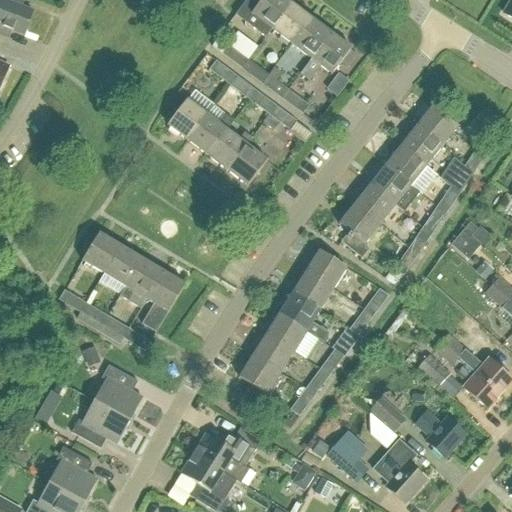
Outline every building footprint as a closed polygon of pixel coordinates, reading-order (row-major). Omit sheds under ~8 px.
[(0,36),(8,40),(11,31),(24,36),(33,12),(20,7),(22,0),(2,0),(1,0),(0,3),(0,2),(0,36)] [(265,39),(271,31),(290,6),(281,0),(247,0),(235,17),(265,39)] [(511,1),(503,16),(511,21),(511,1)] [(291,46),(310,21),(290,6),(271,31),(291,46)] [(311,61),(330,36),(310,21),(291,46),(311,61)] [(231,42),(227,48),(228,49),(229,47),(249,62),(258,48),(238,33),(231,42)] [(330,36),(311,61),(299,78),(309,85),(322,69),(332,76),(339,67),(345,72),(355,59),(348,54),(351,51),(330,36)] [(242,71),(249,62),(229,47),(228,49),(227,48),(221,55),(242,71)] [(262,86),(268,77),(249,62),(242,71),(262,86)] [(229,87),(236,78),(217,64),(210,73),(229,87)] [(0,88),(9,69),(0,65),(0,88)] [(282,101),(289,91),(278,83),(283,77),(275,71),(269,78),(268,77),(262,86),(282,101)] [(325,89),(337,98),(349,82),(337,73),(325,89)] [(249,102),(255,93),(236,78),(229,87),(249,102)] [(289,91),(282,101),(303,117),(310,108),(289,91)] [(207,117),(215,107),(194,92),(176,115),(174,115),(171,116),(170,117),(170,120),(171,123),(168,127),(189,142),(207,117)] [(268,117),(275,108),(255,93),(249,102),(268,117)] [(242,104),(235,118),(246,124),(254,111),(242,104)] [(227,132),(234,123),(215,108),(216,107),(215,107),(207,117),(189,142),(208,157),(227,132)] [(268,117),(269,118),(280,126),(290,133),(297,124),(275,108),(268,117)] [(416,128),(442,149),(458,129),(432,109),(416,128)] [(280,126),(269,118),(264,126),(274,133),(280,126)] [(208,157),(228,172),(247,147),(227,132),(234,123),(227,132),(208,157)] [(426,168),(442,149),(416,128),(400,148),(426,168)] [(247,147),(228,172),(249,187),(267,162),(247,147)] [(467,170),(474,175),(488,154),(479,147),(464,169),(467,170)] [(411,188),(426,168),(400,148),(385,167),(411,188)] [(454,183),(450,189),(460,195),(474,175),(467,170),(464,169),(460,165),(449,179),(454,183)] [(420,195),(411,188),(385,167),(369,187),(395,207),(404,214),(420,195)] [(380,226),(395,207),(369,187),(354,206),(380,226)] [(436,209),(446,215),(460,195),(450,189),(436,209)] [(364,246),(380,226),(354,206),(338,226),(348,234),(341,243),(361,260),(369,250),(364,246)] [(422,230),(432,236),(446,215),(436,209),(422,230)] [(415,240),(408,250),(418,256),(432,236),(422,230),(415,224),(408,235),(415,240)] [(466,261),(479,245),(470,238),(476,231),(469,225),(450,247),(466,261)] [(104,277),(121,249),(99,236),(82,264),(104,277)] [(125,290),(142,262),(121,249),(104,277),(125,290)] [(403,278),(418,256),(408,250),(393,271),(403,278)] [(307,275),(334,292),(348,270),(321,253),(307,275)] [(125,290),(120,298),(141,311),(146,303),(163,275),(142,262),(125,290)] [(483,265),(475,275),(485,283),(493,273),(483,265)] [(163,275),(146,303),(153,307),(141,326),(156,336),(168,316),(185,288),(163,275)] [(321,313),(334,292),(307,275),(294,296),(321,313)] [(492,289),(509,304),(510,303),(511,300),(511,292),(500,281),(492,289)] [(502,312),(509,304),(492,289),(485,297),(502,312)] [(364,310),(374,318),(388,298),(378,291),(364,310)] [(58,302),(80,315),(86,305),(64,292),(58,302)] [(313,325),(321,313),(294,296),(281,316),(324,344),(330,336),(313,325)] [(511,305),(510,303),(509,304),(502,312),(511,321),(511,305)] [(76,321),(98,334),(108,318),(86,305),(80,315),(76,321)] [(349,330),(359,338),(374,318),(364,310),(349,330)] [(324,345),(324,344),(281,316),(267,337),(294,355),(307,335),(324,345)] [(120,347),(124,341),(123,341),(129,331),(108,318),(98,334),(120,347)] [(336,352),(344,357),(359,338),(349,330),(335,350),(336,352)] [(123,341),(124,341),(145,354),(151,344),(129,331),(123,341)] [(281,375),(294,355),(267,337),(254,358),(281,375)] [(441,346),(459,361),(466,353),(449,337),(441,346)] [(451,370),(459,361),(441,346),(434,354),(451,370)] [(322,372),(330,378),(344,357),(336,352),(335,350),(320,370),(322,372)] [(89,370),(101,366),(95,351),(83,355),(89,370)] [(469,366),(500,396),(511,383),(511,380),(490,360),(482,368),(466,353),(459,361),(464,367),(466,368),(469,366)] [(267,397),(281,375),(254,358),(240,380),(267,397)] [(434,391),(448,376),(430,359),(416,374),(434,391)] [(94,402),(130,421),(143,398),(132,392),(138,382),(109,366),(102,379),(106,381),(94,402)] [(487,410),(500,396),(469,366),(466,368),(464,367),(457,375),(468,385),(464,389),(487,410)] [(306,391),(315,398),(330,378),(322,372),(320,370),(305,390),(306,391)] [(299,419),(315,398),(306,391),(305,390),(289,412),(299,419)] [(412,392),(411,402),(423,403),(424,393),(412,392)] [(370,412),(392,432),(403,419),(381,400),(370,412)] [(118,444),(130,421),(94,402),(83,422),(79,420),(72,433),(101,449),(107,439),(118,444)] [(441,427),(426,413),(413,428),(428,441),(425,445),(443,460),(464,436),(447,420),(441,427)] [(51,432),(55,424),(46,418),(41,427),(51,432)] [(194,456),(236,483),(240,485),(248,474),(244,472),(255,454),(228,437),(222,447),(206,437),(194,456)] [(398,442),(372,471),(388,486),(385,489),(404,506),(425,483),(408,467),(416,458),(398,442)] [(320,444),(313,456),(322,462),(330,451),(320,444)] [(356,486),(368,472),(338,446),(326,459),(356,486)] [(49,484),(85,503),(98,480),(87,475),(93,464),(64,448),(56,461),(61,463),(49,484)] [(23,470),(29,458),(17,452),(11,464),(23,470)] [(189,498),(210,511),(217,511),(228,496),(236,483),(194,456),(180,476),(196,487),(189,498)] [(306,492),(316,474),(308,469),(304,476),(301,475),(294,486),(306,492)] [(325,494),(331,483),(318,476),(312,487),(325,494)] [(159,500),(177,510),(189,489),(171,479),(159,500)] [(80,511),(85,503),(49,484),(38,505),(34,503),(28,511),(80,511)] [(0,511),(19,511),(0,501),(0,511)]
